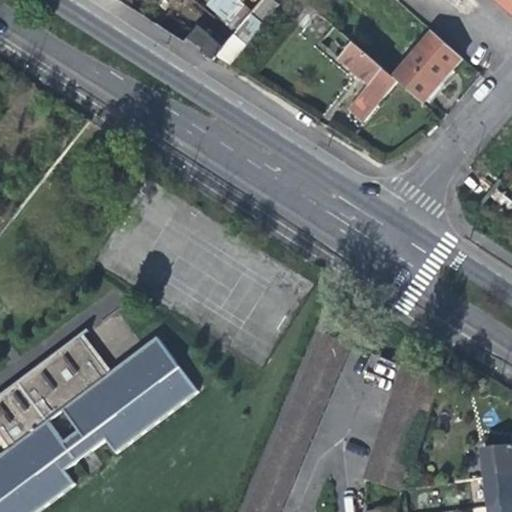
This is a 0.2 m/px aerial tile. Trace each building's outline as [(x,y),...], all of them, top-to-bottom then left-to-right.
[(242,28),(256,12),(242,0),(219,0),(216,5),(242,28)] [(229,43),(221,52),(235,61),(245,49),(284,5),(280,0),(265,0),(256,12),(242,28),(229,43)] [(511,0),(496,0),(511,13),(511,0)] [(318,12),(308,3),(293,21),(303,30),(318,12)] [(185,39),(210,58),(221,43),(196,24),(185,39)] [(365,123),(397,82),(395,79),(341,32),(326,50),(357,77),(366,86),(348,111),(365,123)] [(434,34),(395,79),(397,82),(423,104),(446,78),(463,59),(434,34)] [(284,511),(356,348),(329,337),(253,511),(284,511)] [(106,384),(115,378),(86,339),(82,343),(101,369),(97,372),(106,384)] [(0,435),(4,440),(8,437),(17,450),(9,455),(0,461),(0,511),(45,511),(77,489),(68,476),(108,446),(118,459),(201,398),(161,344),(115,378),(106,384),(97,372),(101,369),(82,343),(0,402),(0,435)] [(442,381),(405,369),(368,480),(407,494),(406,490),(442,381)] [(4,440),(0,435),(0,443),(9,455),(17,450),(8,437),(4,440)] [(511,448),(481,451),(485,480),(511,476),(511,448)] [(511,476),(485,480),(489,509),(511,506),(511,476)]
